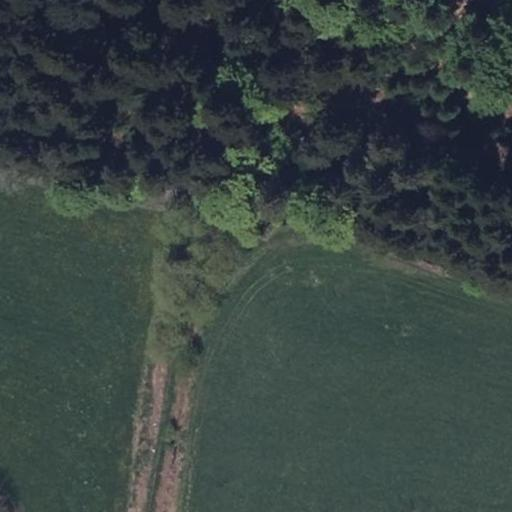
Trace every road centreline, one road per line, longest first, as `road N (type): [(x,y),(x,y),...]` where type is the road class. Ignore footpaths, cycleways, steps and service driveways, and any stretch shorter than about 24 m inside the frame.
road 1 (track): [(453,0),(251,200),(176,341),(153,511)]
road 2 (track): [(511,286),(237,195),(0,157)]
